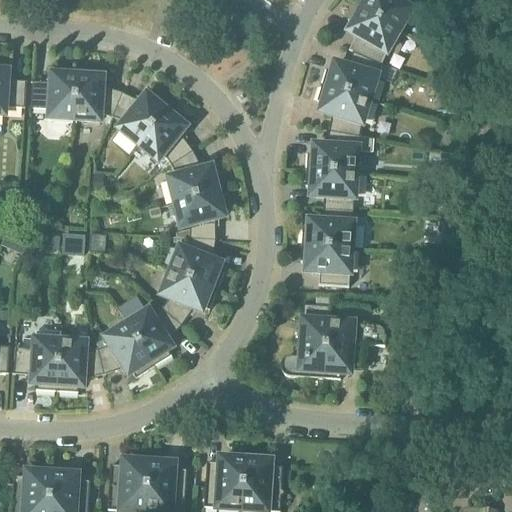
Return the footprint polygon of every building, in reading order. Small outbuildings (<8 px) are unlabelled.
[(360,0),(356,9),(399,34),(411,12),(405,8),(409,0),(360,0)] [(349,52),(352,54),(353,54),(382,67),(386,56),(399,34),(356,9),(348,23),(353,26),(349,34),(356,38),(349,52)] [(326,73),(321,88),(369,102),(376,78),(382,67),(353,54),(352,54),(348,65),(346,70),(339,67),(337,76),(326,73)] [(0,67),(0,116),(4,117),(5,109),(24,110),(26,85),(27,85),(27,83),(7,82),(7,74),(3,74),(4,67),(0,67)] [(32,85),(30,111),(50,112),(49,120),(74,122),(78,72),(57,71),(56,77),(52,77),(52,85),(31,84),(31,85),(32,85)] [(78,72),(74,122),(99,124),(100,116),(104,116),(113,120),(122,95),(121,94),(102,88),(102,80),(98,80),(99,74),(78,72)] [(362,126),(369,102),(321,88),(317,103),(328,107),(325,115),(332,117),(331,122),(329,133),(360,139),(362,126)] [(453,93),(436,94),(436,114),(453,113),(453,93)] [(122,95),(113,120),(120,123),(124,125),(119,131),(138,147),(170,109),(154,95),(150,101),(147,98),(142,104),(123,95),(122,95)] [(170,109),(138,147),(158,163),(162,158),(166,160),(171,168),(193,154),(192,152),(180,136),(185,130),(182,127),(186,122),(170,109)] [(356,176),(357,153),(372,154),(373,141),(360,139),(329,133),(326,144),(326,149),(319,148),(318,157),(307,157),(306,173),(356,176)] [(176,179),(169,181),(175,205),(223,193),(218,173),(212,174),(211,170),(203,172),(194,155),(193,154),(171,168),(175,175),(176,179)] [(461,163),(445,161),(443,176),(458,179),(461,163)] [(353,213),(356,176),(306,173),(305,189),(316,189),(316,198),(324,199),(323,211),(353,213)] [(223,193),(175,205),(181,230),(189,228),(190,232),(189,241),(216,242),(216,241),(216,221),(223,219),(222,215),(229,214),(223,193)] [(353,213),(323,211),(322,224),(314,224),(314,233),(302,232),(301,248),(351,251),(353,213)] [(30,215),(24,229),(34,234),(41,220),(30,215)] [(9,230),(2,247),(22,256),(30,239),(9,230)] [(190,232),(177,235),(178,240),(189,241),(190,232)] [(91,234),(89,252),(104,253),(106,235),(91,234)] [(63,250),(62,257),(84,259),(85,237),(67,236),(64,236),(63,250)] [(180,251),(171,274),(217,292),(225,273),(219,271),(220,267),(213,264),(216,244),(216,242),(189,241),(189,245),(189,249),(187,254),(180,251)] [(348,289),(351,251),(301,248),(300,264),(311,265),(311,274),(319,274),(318,287),(348,289)] [(167,304),(161,311),(181,328),(183,327),(194,310),(202,313),(203,310),(209,312),(217,292),(171,274),(162,297),(168,300),(167,304)] [(292,379),(294,379),(324,381),(328,324),(329,324),(329,309),(303,307),(301,324),(303,324),(300,359),(291,358),(288,359),(287,359),(285,360),(283,362),(281,364),(281,366),(280,367),(280,370),(281,371),(281,373),(282,375),(283,376),(284,377),(285,377),(286,378),(288,379),(291,379),(292,379)] [(148,314),(127,327),(153,369),(171,358),(168,352),(171,350),(167,343),(181,329),(181,328),(161,311),(156,318),(152,320),(148,314)] [(328,324),(324,381),(340,382),(341,371),(363,372),(365,347),(385,349),(385,338),(385,337),(385,335),(385,334),(384,332),(382,330),(381,329),(380,328),(378,328),(377,327),(329,324),(328,324)] [(106,349),(97,351),(104,377),(105,377),(124,370),(129,377),(132,375),(135,380),(153,369),(127,327),(106,340),(110,347),(106,349)] [(12,375),(12,376),(33,378),(32,386),(36,386),(36,392),(57,394),(59,353),(60,344),(61,333),(36,332),(35,342),(23,342),(23,350),(15,350),(15,353),(13,375),(12,375)] [(59,353),(57,394),(78,395),(78,389),(82,389),(83,381),(103,377),(104,377),(97,351),(89,353),(85,353),(85,346),(60,344),(59,353)] [(0,375),(8,376),(9,375),(7,375),(9,353),(9,349),(0,348),(0,375)] [(204,510),(238,511),(242,511),(246,456),(230,455),(229,466),(207,464),(204,510)] [(246,456),(242,511),(280,511),(281,499),(285,496),(282,492),(283,469),(261,468),(262,457),(246,456)] [(145,511),(149,458),(133,457),(132,469),(110,467),(107,511),(145,511)] [(149,458),(145,511),(184,511),(187,472),(165,471),(165,459),(149,458)] [(49,511),(52,470),(36,469),(36,480),(13,479),(11,511),(49,511)] [(88,511),(90,483),(68,482),(68,471),(52,470),(49,511),(88,511)]
